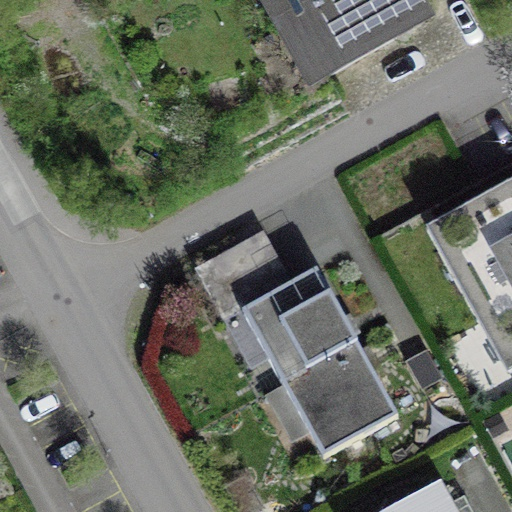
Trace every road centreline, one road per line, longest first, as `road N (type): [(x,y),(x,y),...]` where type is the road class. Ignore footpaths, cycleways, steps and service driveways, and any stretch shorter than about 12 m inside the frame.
road 1 (residential): [(57,282),(511,46)]
road 2 (residential): [(186,511),(57,282)]
